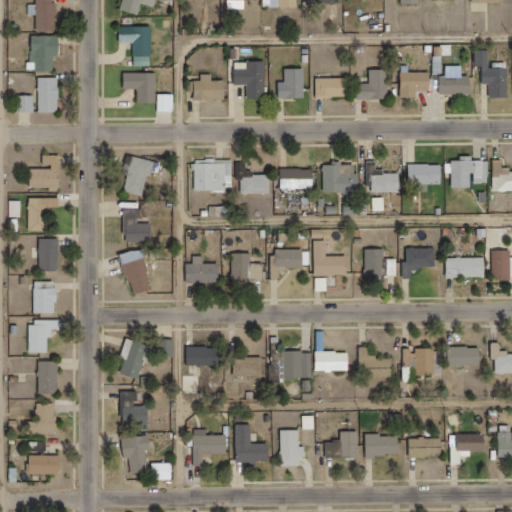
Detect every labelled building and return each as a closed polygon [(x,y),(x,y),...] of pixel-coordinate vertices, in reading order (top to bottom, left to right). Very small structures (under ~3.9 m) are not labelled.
[(41,0),(41,35),(62,35),(62,7),(58,7),(57,0),(41,0)] [(126,0),(123,13),(142,19),(146,6),(156,10),(158,0),(126,0)] [(231,0),(231,8),(248,8),(248,0),(231,0)] [(123,31),(123,46),(137,46),(138,59),(155,59),(155,30),(123,31)] [(36,40),(37,64),(41,64),(41,75),(57,74),(57,60),(63,60),(62,40),(36,40)] [(492,50),(478,50),(478,66),(482,66),(483,84),(492,83),(492,97),(511,97),(511,67),(492,67),(492,50)] [(268,61),(238,61),(237,83),(250,84),(249,97),(268,98),(268,61)] [(306,97),(307,68),(287,67),(287,81),(282,81),(282,97),(306,97)] [(389,99),(390,69),(372,68),(372,83),(361,83),(361,98),(389,99)] [(419,97),(419,89),(432,90),(433,72),(404,71),(403,96),(419,97)] [(193,99),(229,98),(228,79),(215,80),(215,73),(204,73),(204,80),(193,80),(193,99)] [(440,75),(439,93),(474,93),(474,75),(440,75)] [(128,77),(128,92),(142,92),(142,106),(160,106),(160,77),(128,77)] [(350,77),(319,77),(319,97),(350,97),(350,77)] [(44,81),(44,118),(63,118),(63,81),(44,81)] [(161,98),(162,116),(179,115),(178,97),(161,98)] [(24,100),(24,116),(39,116),(39,99),(24,100)] [(491,160),(475,160),(475,155),(463,155),(463,161),(449,161),(449,173),(454,173),(455,187),(474,187),(473,174),(477,174),(477,182),(491,182),(491,160)] [(235,159),(207,158),(207,163),(197,162),(196,188),(235,189),(235,159)] [(136,159),(126,195),(147,200),(157,165),(136,159)] [(511,190),(511,169),(505,169),(505,159),(496,159),(496,190),(511,190)] [(47,160),(47,171),(34,172),(34,192),(66,192),(66,160),(47,160)] [(403,191),(403,171),(380,171),(379,160),(371,160),(372,192),(403,191)] [(240,180),(244,180),(244,193),(273,192),(273,174),(257,174),(257,169),(249,169),(249,162),(239,162),(240,180)] [(360,163),(344,164),(344,162),(325,163),(326,192),(361,191),(360,163)] [(414,191),(431,190),(431,183),(445,183),(445,163),(413,164),(414,191)] [(317,168),(285,167),(284,187),(316,188),(317,168)] [(47,201),(47,206),(33,206),(34,234),(49,234),(49,212),(64,212),(64,201),(47,201)] [(14,204),(15,222),(27,222),(27,204),(14,204)] [(129,212),(129,237),(131,237),(131,245),(154,245),(154,228),(143,228),(143,212),(129,212)] [(317,275),(351,274),(350,255),(329,255),(329,240),(317,240),(317,275)] [(44,242),(44,274),(62,274),(62,242),(44,242)] [(438,247),(409,247),(409,260),(405,260),(405,278),(415,278),(415,267),(439,267),(438,247)] [(306,249),(275,248),(274,279),(282,279),(282,267),(305,268),(306,249)] [(387,248),(368,248),(367,274),(386,275),(387,248)] [(511,249),(494,250),(495,278),(511,277),(511,249)] [(265,280),(265,262),(252,262),(252,252),(234,252),(233,279),(265,280)] [(187,282),(221,282),(220,262),(206,263),(205,255),(195,255),(196,263),(187,263),(187,282)] [(450,277),(488,276),(488,256),(449,257),(450,277)] [(125,268),(131,286),(135,284),(140,297),(155,292),(150,278),(154,276),(149,260),(125,268)] [(329,277),(318,277),(318,290),(329,290),(329,277)] [(38,285),(39,317),(60,317),(59,285),(38,285)] [(38,323),(38,328),(33,328),(33,357),(52,357),(52,339),(56,339),(56,334),(67,334),(67,323),(38,323)] [(131,341),(124,361),(128,363),(124,376),(140,381),(151,348),(131,341)] [(511,351),(503,352),(503,342),(494,342),(494,359),(498,359),(498,373),(511,372),(511,351)] [(159,343),(159,359),(178,359),(178,343),(159,343)] [(189,346),(190,366),(222,365),(222,346),(189,346)] [(395,376),(395,357),(371,357),(371,346),(360,346),(360,376),(395,376)] [(451,365),(483,364),(483,346),(451,347),(451,365)] [(437,347),(416,348),(406,348),(406,364),(414,364),(415,375),(438,375),(437,347)] [(312,350),(272,351),(273,382),(282,382),(282,377),(313,377),(312,350)] [(317,350),(317,370),(351,370),(351,351),(317,350)] [(263,375),(263,357),(235,357),(236,376),(263,375)] [(43,366),(44,397),(62,396),(61,365),(43,366)] [(125,393),(125,429),(152,429),(152,409),(142,409),(142,393),(125,393)] [(42,408),(43,424),(31,424),(31,429),(27,429),(27,439),(60,439),(59,408),(42,408)] [(308,418),(308,434),(320,433),(320,418),(308,418)] [(240,428),(241,465),(249,465),(249,469),(260,469),(260,464),(272,464),(272,447),(256,448),(255,428),(240,428)] [(198,432),(198,470),(208,470),(207,456),(220,456),(220,461),(230,460),(230,439),(211,439),(211,432),(198,432)] [(285,433),(286,470),(305,469),(304,460),(310,460),(310,450),(303,450),(303,433),(285,433)] [(344,435),(345,443),(339,443),(339,445),(330,446),(330,462),(362,461),(362,435),(344,435)] [(511,436),(502,436),(502,463),(511,462),(511,436)] [(369,437),(370,464),(379,464),(379,458),(404,458),(404,439),(384,439),(384,437),(369,437)] [(459,438),(459,453),(485,453),(485,437),(459,438)] [(125,442),(128,461),(134,460),(137,476),(153,474),(150,454),(154,454),(151,438),(125,442)] [(413,442),(413,462),(435,462),(435,458),(446,458),(445,441),(413,442)] [(34,459),(34,478),(63,477),(63,459),(34,459)] [(155,465),(155,485),(176,485),(176,465),(155,465)]
